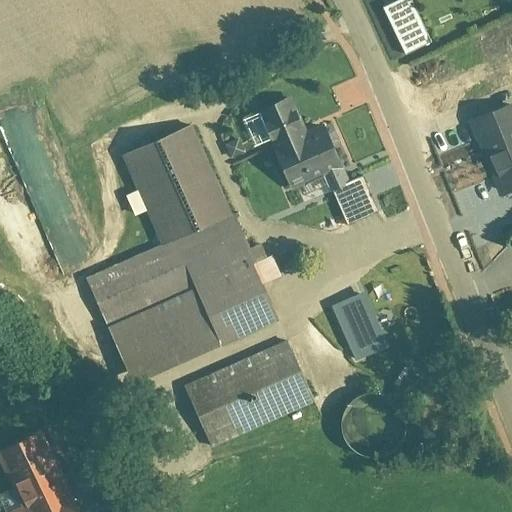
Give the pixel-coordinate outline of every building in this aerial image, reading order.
[(511,16),(495,24),(504,47),(511,44),(511,16)] [(275,153),(291,192),(328,176),(338,201),(319,208),(330,235),(383,214),(371,186),(358,191),(349,170),(334,132),(319,138),(302,97),(269,110),(285,149),(275,153)] [(511,106),(473,122),(504,199),(511,195),(511,106)] [(94,283),(136,384),(282,322),(239,220),(198,124),(127,154),(168,252),(94,283)] [(191,388),(216,448),(318,406),(293,345),(191,388)] [(450,385),(410,356),(392,381),(432,409),(450,385)] [(353,445),(362,451),(372,454),(382,454),(392,450),(400,443),(405,434),(407,424),(406,414),(401,405),(394,397),(385,393),(374,391),(364,394),(355,399),(348,407),(345,416),(344,427),(347,437),(353,445)] [(85,511),(75,488),(69,491),(43,430),(0,448),(0,471),(18,511),(16,511),(85,511)]
